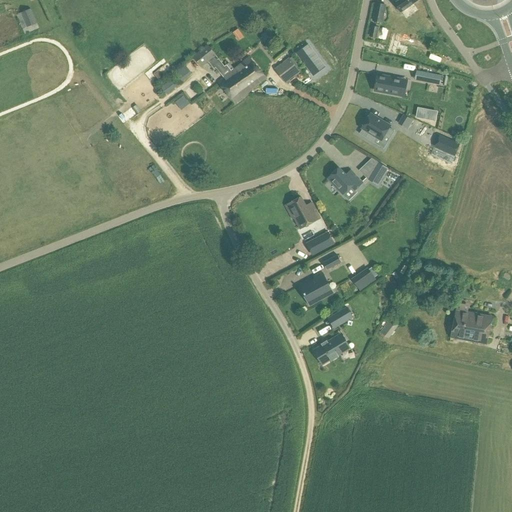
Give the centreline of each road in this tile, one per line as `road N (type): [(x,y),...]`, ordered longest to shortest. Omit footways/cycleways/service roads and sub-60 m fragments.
road 1 (unclassified): [(295,511),(313,389),(290,326),(230,234),(216,192)]
road 2 (unclassified): [(216,192),(290,169),(328,132),(347,95),(366,0)]
road 3 (unclassified): [(0,268),(216,192)]
